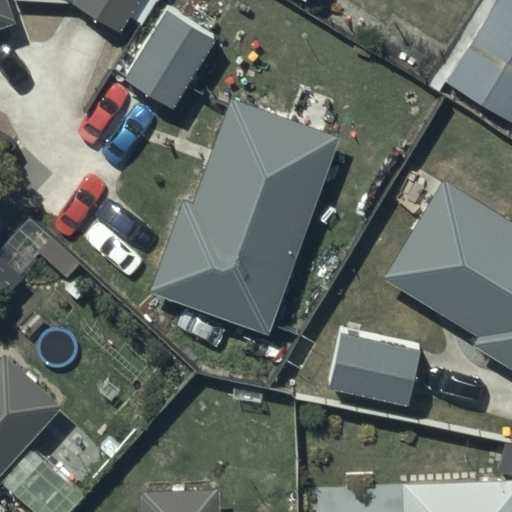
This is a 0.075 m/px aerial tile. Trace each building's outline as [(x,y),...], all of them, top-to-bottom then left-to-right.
[(7,0),(0,0),(0,20),(13,16),(7,0)] [(135,0),(78,0),(121,25),(135,0)] [(511,117),(511,0),(489,0),(445,79),(511,117)] [(214,32),(169,5),(127,74),(172,101),(214,32)] [(266,329),(337,133),(232,95),(194,202),(181,197),(149,286),(266,329)] [(511,218),(443,178),(386,275),(477,329),(471,339),(511,363),(511,218)] [(418,345),(341,326),(327,382),(405,401),(418,345)] [(0,467),(60,401),(5,352),(0,356),(0,467)] [(511,511),(511,473),(403,478),(403,511),(511,511)] [(218,511),(218,485),(141,487),(141,511),(218,511)]
